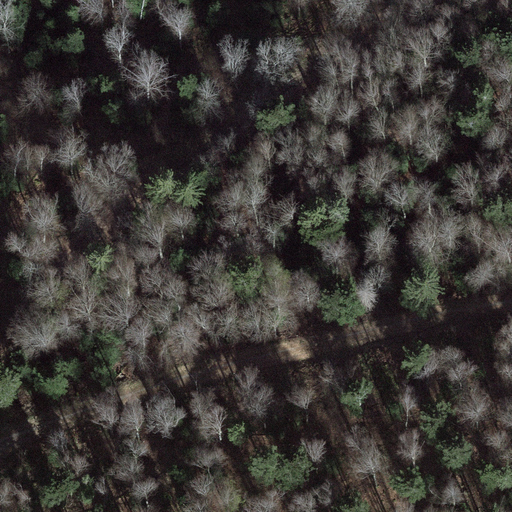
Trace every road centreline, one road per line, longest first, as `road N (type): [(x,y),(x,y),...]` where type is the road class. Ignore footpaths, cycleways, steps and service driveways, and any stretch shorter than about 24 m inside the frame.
road 1 (track): [(0,340),(132,196),(428,0)]
road 2 (track): [(0,439),(214,370),(511,297)]
